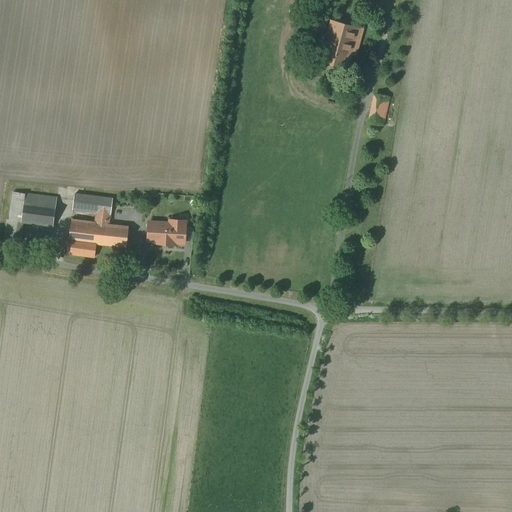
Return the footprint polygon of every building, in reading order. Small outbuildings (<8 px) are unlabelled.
[(320,14),(307,21),(315,35),(327,27),(320,14)] [(357,28),(332,21),(321,62),(346,69),(357,28)] [(389,97),(375,93),(368,121),(383,125),(389,97)] [(26,194),(13,192),(10,220),(8,220),(5,241),(16,242),(19,221),(22,222),(26,194)] [(57,198),(26,194),(22,222),(53,226),(57,198)] [(91,223),(91,222),(72,220),(69,239),(97,244),(103,244),(105,225),(109,225),(113,198),(75,194),(73,209),(96,212),(95,224),(91,223)] [(170,223),(149,222),(148,241),(149,241),(149,240),(157,241),(157,243),(163,244),(163,243),(167,243),(167,244),(175,244),(175,242),(184,242),(184,243),(185,243),(186,221),(170,220),(170,223)] [(109,225),(105,225),(103,244),(127,247),(128,227),(109,225)] [(69,239),(67,253),(95,257),(97,244),(69,239)]
